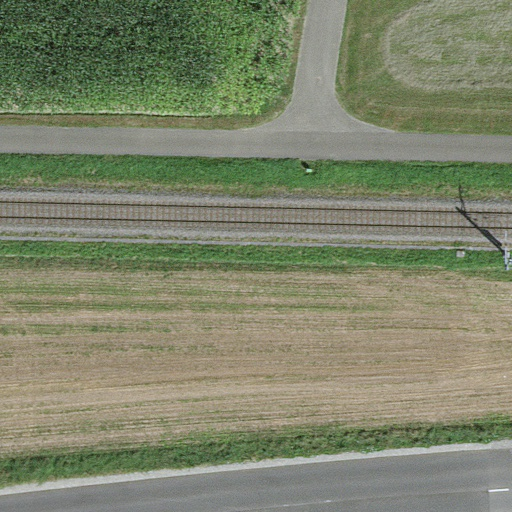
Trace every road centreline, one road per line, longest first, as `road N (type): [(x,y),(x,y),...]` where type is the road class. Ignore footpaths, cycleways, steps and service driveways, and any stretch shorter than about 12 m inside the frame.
road 1 (track): [(511,148),(0,139)]
road 2 (primary): [(234,511),(511,489)]
road 3 (track): [(306,144),(329,0)]
